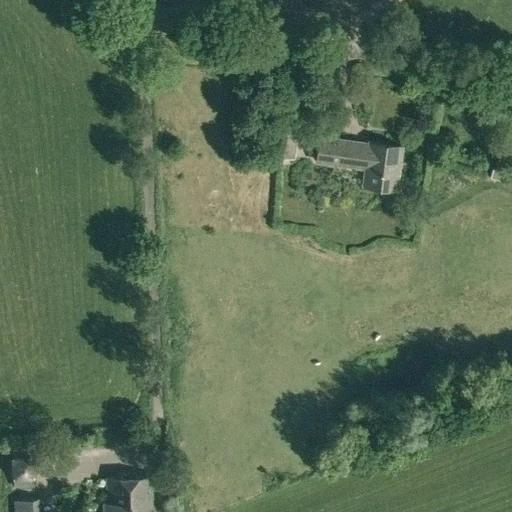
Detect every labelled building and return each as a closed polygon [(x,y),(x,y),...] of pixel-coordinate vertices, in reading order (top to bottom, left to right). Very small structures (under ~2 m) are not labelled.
[(363,184),(396,189),(402,145),(369,140),(369,142),(319,136),(316,159),(366,166),(363,184)] [(493,166),(490,175),(500,178),(502,168),(493,166)] [(12,445),(14,487),(35,486),(32,444),(12,445)] [(104,501),(104,511),(153,511),(151,473),(107,475),(108,501),(104,501)] [(13,499),(14,511),(41,511),(39,496),(13,499)]
